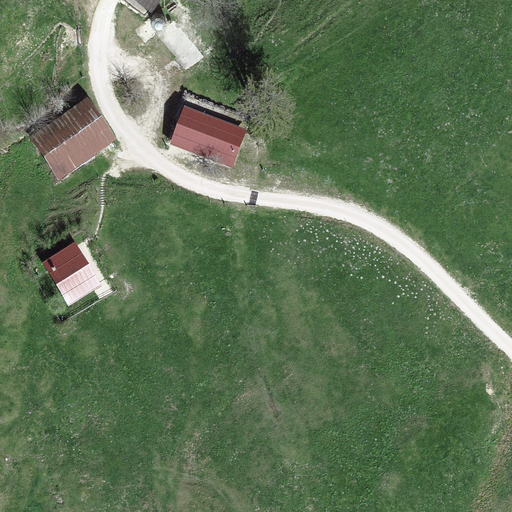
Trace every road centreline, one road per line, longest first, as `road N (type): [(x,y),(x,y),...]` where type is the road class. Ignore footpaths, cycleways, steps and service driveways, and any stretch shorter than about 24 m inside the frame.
road 1 (track): [(511,348),(380,226),(322,202),(210,186)]
road 2 (unclassified): [(210,186),(142,150),(109,104),(96,56),(108,0)]
